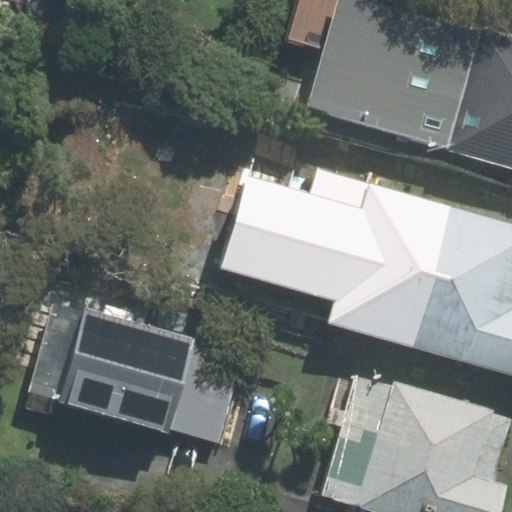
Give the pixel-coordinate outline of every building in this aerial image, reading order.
[(511,40),(369,0),(326,0),(296,106),(429,143),(427,150),(511,173),(511,40)] [(511,0),(484,0),(478,20),(511,28),(511,0)] [(356,188),(334,182),(297,313),(319,319),(318,324),(511,378),(511,226),(358,184),(356,188)] [(50,304),(24,394),(163,433),(164,429),(216,443),(240,358),(50,304)] [(304,496),(359,511),(482,511),(489,488),(480,485),(498,419),(337,374),(304,496)]
